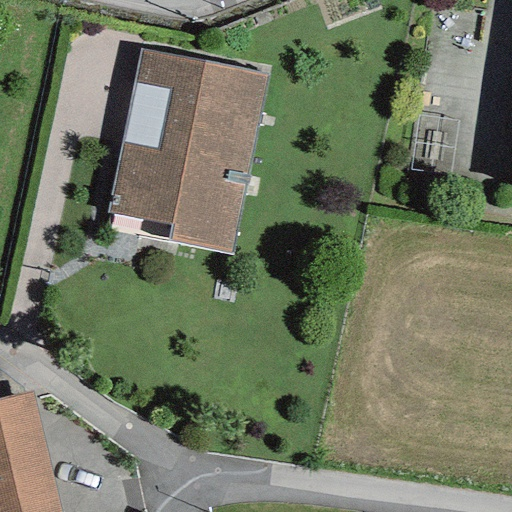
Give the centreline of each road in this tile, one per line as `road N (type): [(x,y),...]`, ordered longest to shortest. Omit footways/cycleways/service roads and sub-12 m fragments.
road 1 (residential): [(462,511),(190,471),(57,399),(0,355)]
road 2 (unknown): [(9,362),(77,63)]
